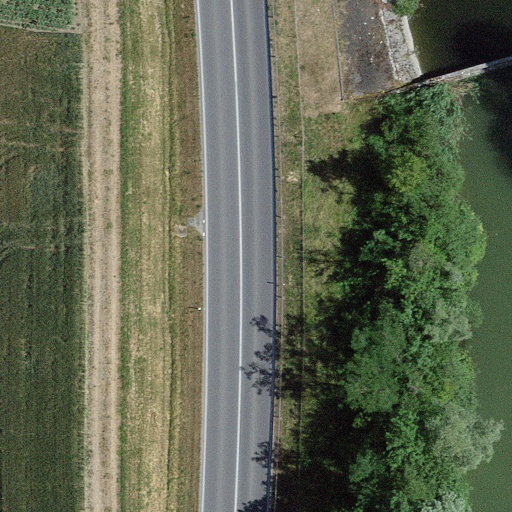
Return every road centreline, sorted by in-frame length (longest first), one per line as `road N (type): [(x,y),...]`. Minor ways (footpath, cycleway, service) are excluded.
road 1 (secondary): [(231,0),(241,272),(235,511)]
road 2 (track): [(104,0),(110,511)]
